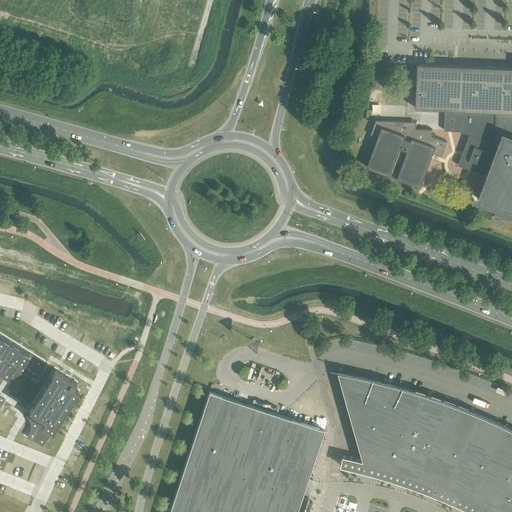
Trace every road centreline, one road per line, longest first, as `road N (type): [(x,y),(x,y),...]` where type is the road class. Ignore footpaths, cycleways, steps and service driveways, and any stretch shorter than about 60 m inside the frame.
road 1 (unclassified): [(194,250),(148,406),(101,511)]
road 2 (unclassified): [(139,511),(223,260)]
road 3 (unclassified): [(511,410),(345,354),(294,374)]
road 4 (secondary): [(314,245),(511,320)]
road 5 (secondary): [(511,280),(332,216)]
road 6 (unclassified): [(294,374),(246,353),(234,356),(227,377),(277,398),(290,394),(295,381)]
road 7 (secondary): [(271,151),(308,0)]
road 8 (secondary): [(137,151),(0,110)]
road 9 (secondary): [(269,0),(224,135)]
